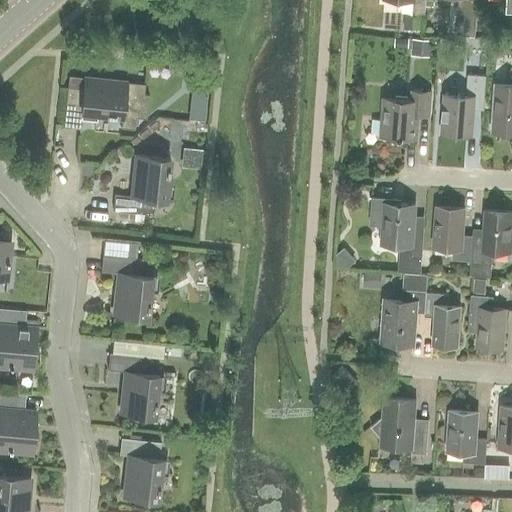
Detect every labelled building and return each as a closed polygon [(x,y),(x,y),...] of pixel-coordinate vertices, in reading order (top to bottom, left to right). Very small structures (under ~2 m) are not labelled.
[(426,16),(426,0),(414,0),(413,15),(423,15),(426,16)] [(459,0),(459,6),(457,34),(476,35),(477,7),(478,0),(459,0)] [(413,15),(405,14),(404,28),(422,29),(423,15),(413,15)] [(394,46),(408,47),(408,38),(395,37),(394,46)] [(415,39),(414,55),(430,56),(431,40),(415,39)] [(479,59),(481,45),(468,44),(467,58),(479,59)] [(484,109),(487,75),(468,73),(467,94),(445,93),(443,132),(472,135),(474,108),(484,109)] [(147,118),(150,95),(145,94),(146,84),(86,77),(84,88),(69,87),(64,126),(81,128),(82,111),(123,115),(122,127),(135,129),(137,117),(147,118)] [(511,85),(496,85),(493,126),(495,127),(494,131),(508,132),(509,128),(511,127),(511,85)] [(429,116),(432,90),(413,89),(412,98),(386,96),(383,136),(416,139),(418,115),(429,116)] [(208,97),(192,96),(189,121),(205,123),(208,97)] [(207,132),(207,124),(197,124),(197,132),(207,132)] [(166,200),(171,158),(137,154),(133,195),(115,194),(114,210),(154,214),(155,198),(166,200)] [(415,204),(401,203),(401,199),(375,197),(373,224),(384,225),(383,242),(401,244),(400,256),(401,256),(423,257),(425,228),(414,227),(415,204)] [(453,259),(472,260),(473,237),(473,235),(463,234),(465,208),(437,206),(434,246),(454,247),(453,259)] [(511,210),(485,209),(483,238),(473,237),(472,260),(470,275),(491,276),(493,249),(510,251),(510,257),(511,257),(511,210)] [(0,278),(7,279),(12,241),(0,239),(0,278)] [(348,265),(353,261),(342,249),(337,254),(337,265),(347,265),(348,265)] [(149,317),(153,276),(142,274),(143,258),(104,254),(102,271),(119,272),(115,314),(149,317)] [(421,272),(423,257),(401,256),(400,271),(421,272)] [(381,288),(382,272),(365,271),(364,287),(381,288)] [(485,292),(485,278),(474,278),(473,292),(485,292)] [(413,342),(416,312),(426,312),(427,292),(427,290),(404,289),(403,301),(386,300),(383,339),(413,342)] [(458,345),(461,306),(448,305),(449,293),(427,292),(426,312),(425,316),(435,316),(433,343),(458,345)] [(503,348),(506,308),(488,307),(489,295),(472,294),(469,330),(479,331),(477,346),(503,348)] [(0,365),(34,369),(37,327),(25,326),(27,310),(0,307),(0,365)] [(155,416),(160,374),(149,373),(150,357),(110,353),(109,369),(126,371),(121,412),(155,416)] [(330,376),(346,393),(358,382),(343,364),(330,376)] [(0,449),(33,453),(37,411),(25,410),(26,394),(0,391),(0,449)] [(427,453),(430,418),(415,417),(417,399),(385,397),(383,416),(372,426),(382,437),(381,445),(412,447),(412,452),(427,453)] [(511,406),(502,405),(500,445),(511,445),(511,406)] [(486,463),(487,439),(476,438),(478,412),(450,410),(448,449),(465,451),(464,461),(486,463)] [(158,500),(163,458),(160,458),(161,442),(122,437),(120,454),(129,455),(125,496),(158,500)] [(493,478),(494,464),(486,463),(485,477),(493,478)] [(484,468),(475,467),(475,476),(483,476),(484,468)] [(28,511),(31,478),(0,474),(0,511),(28,511)]
